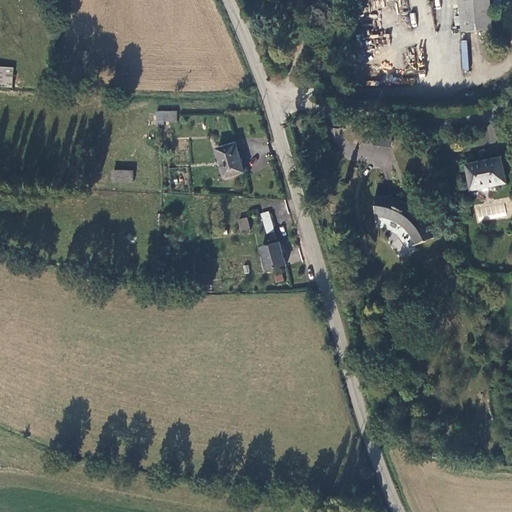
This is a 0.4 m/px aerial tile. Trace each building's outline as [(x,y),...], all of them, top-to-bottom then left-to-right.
[(457,0),(460,33),(493,29),(489,0),(457,0)] [(389,33),(368,34),(369,46),(390,44),(389,33)] [(466,40),(461,41),(463,70),(469,70),(466,40)] [(156,110),(156,122),(176,123),(177,111),(156,110)] [(373,145),(390,146),(391,129),(374,128),(373,145)] [(218,149),(227,177),(245,172),(237,144),(218,149)] [(472,179),(474,190),(497,186),(497,185),(507,183),(502,159),(482,163),(482,165),(468,168),(470,180),(472,179)] [(134,170),(114,170),(114,181),(134,181),(134,170)] [(406,248),(407,250),(446,235),(446,233),(437,237),(427,216),(424,218),(418,210),(414,211),(408,204),(406,206),(394,201),(386,199),(378,197),(379,185),(377,185),(376,228),(377,228),(378,214),(384,215),(390,216),(396,219),(402,223),(404,225),(411,231),(415,237),(419,244),(406,248)] [(270,211),(261,212),(264,232),(273,231),(270,211)] [(249,216),(240,219),(244,232),(252,229),(249,216)] [(263,248),(269,270),(287,265),(280,243),(263,248)] [(254,511),(257,511),(306,511),(305,502),(254,498),(254,511)]
